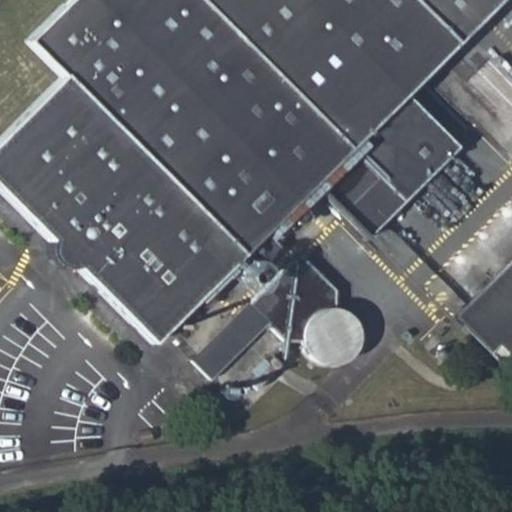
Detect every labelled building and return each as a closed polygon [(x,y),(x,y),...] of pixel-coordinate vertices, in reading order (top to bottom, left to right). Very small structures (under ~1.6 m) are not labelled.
[(62,0),(26,36),(61,74),(0,135),(0,186),(49,234),(50,252),(59,262),(77,263),(150,336),(309,180),(363,234),(454,143),(401,89),(490,0),(62,0)] [(337,285),(301,247),(249,297),(285,335),(302,333),(336,302),(337,285)] [(465,302),(494,332),(511,349),(511,251),(463,299),(465,302)] [(465,302),(456,311),(484,339),(494,332),(465,302)] [(192,352),(208,369),(255,325),(238,308),(192,352)]
